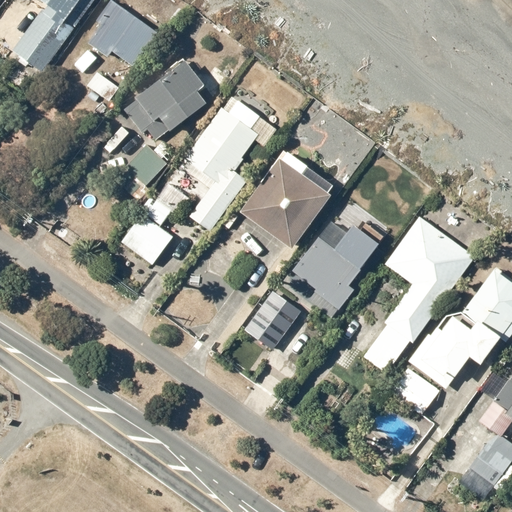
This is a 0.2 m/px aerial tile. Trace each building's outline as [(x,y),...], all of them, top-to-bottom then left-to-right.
[(98,0),(28,0),(46,12),(16,55),(45,75),(98,0)] [(163,34),(118,0),(112,0),(97,22),(104,27),(91,45),(111,59),(116,53),(137,68),(163,34)] [(206,87),(190,65),(125,109),(144,137),(151,132),(158,142),(211,106),(200,91),(206,87)] [(120,89),(99,74),(89,87),(110,102),(120,89)] [(263,131),(218,103),(181,163),(215,184),(193,220),(213,232),(245,182),(235,176),(263,131)] [(170,166),(150,149),(118,186),(138,203),(170,166)] [(336,199),(283,160),(241,218),(294,257),(336,199)] [(180,163),(157,190),(179,209),(190,195),(196,200),(208,187),(180,163)] [(174,236),(141,213),(120,243),(153,266),(174,236)] [(478,259),(420,220),(387,268),(417,287),(367,360),(395,380),(478,259)] [(387,243),(356,222),(334,254),(320,244),(298,276),(319,290),(309,304),(334,321),(387,243)] [(259,259),(247,250),(225,280),(237,289),(259,259)] [(511,326),(511,281),(496,270),(463,315),(480,327),(474,335),(447,315),(410,365),(450,395),(474,362),(481,368),(511,326)] [(309,315),(278,292),(242,339),(273,362),(309,315)] [(511,383),(511,385),(495,374),(482,394),(497,404),(484,424),(501,435),(505,438),(511,427),(511,383)] [(511,465),(511,443),(501,435),(466,482),(488,498),(511,465)]
